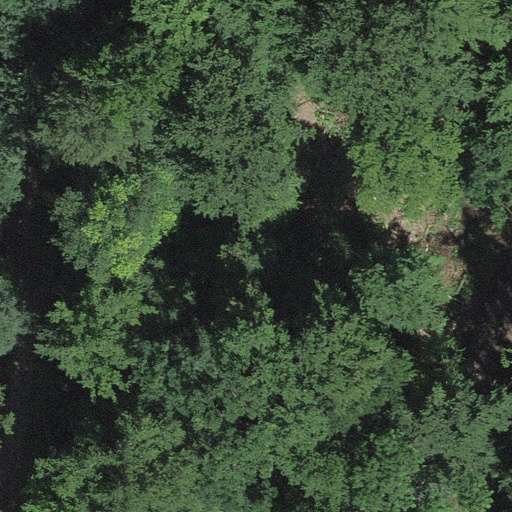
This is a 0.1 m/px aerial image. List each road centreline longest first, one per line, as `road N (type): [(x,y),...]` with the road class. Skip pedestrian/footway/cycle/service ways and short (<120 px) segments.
road 1 (track): [(123,0),(54,125),(33,202),(9,511)]
road 2 (track): [(511,314),(448,446),(429,511)]
